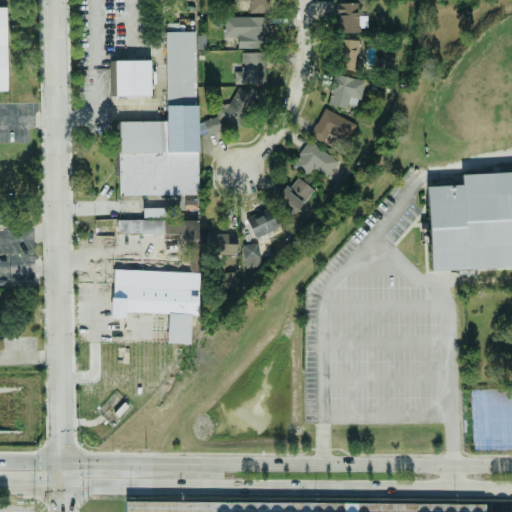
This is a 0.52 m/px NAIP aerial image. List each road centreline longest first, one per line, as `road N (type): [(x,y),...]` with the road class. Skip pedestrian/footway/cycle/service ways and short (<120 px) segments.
road 1 (secondary): [(61,487),(511,487)]
road 2 (secondary): [(511,466),(137,463)]
road 3 (residential): [(58,355),(57,0)]
road 4 (residential): [(240,175),(277,137),(295,101),(308,53),(308,0)]
